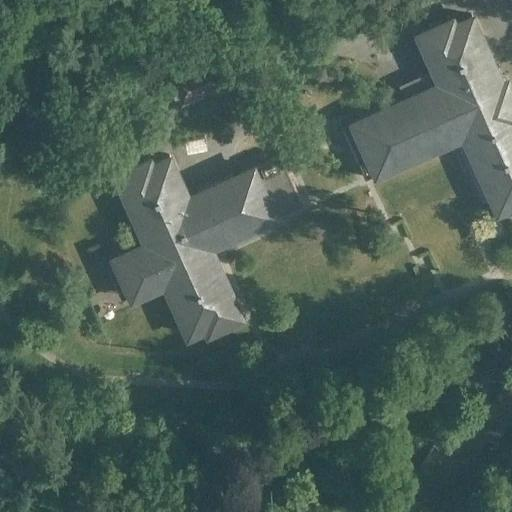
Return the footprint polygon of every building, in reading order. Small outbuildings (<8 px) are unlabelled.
[(349,121),(341,125),(365,177),(373,173),(374,176),(461,136),(496,212),(511,205),(511,80),(508,72),(503,74),(473,9),(456,17),(453,12),(414,29),(431,68),(399,83),(403,93),(348,118),(349,121)] [(214,52),(194,61),(206,87),(235,74),(223,48),(226,46),(220,31),(207,37),(214,52)] [(174,102),(206,87),(194,61),(173,70),(167,56),(153,62),(160,77),(162,75),(174,102)] [(214,245),(279,216),(278,213),(303,202),(281,152),(256,163),(254,160),(189,190),(171,149),(153,157),(151,152),(111,170),(142,238),(109,253),(130,300),(163,285),(186,337),(204,329),(206,334),(246,316),(214,245)] [(511,376),(509,375),(493,402),(493,403),(511,414),(511,415),(511,376)] [(484,397),(468,425),(487,436),(487,437),(496,442),(511,415),(511,414),(493,403),(493,402),(484,397)] [(459,419),(443,447),(443,448),(462,459),(462,460),(471,465),(487,437),(487,436),(468,425),(459,419)] [(433,442),(418,469),(417,470),(437,481),(436,482),(445,487),(462,460),(462,459),(443,448),(443,447),(433,442)] [(408,464),(393,492),(392,493),(412,504),(411,505),(420,510),(436,482),(437,481),(417,470),(418,469),(408,464)] [(383,487),(369,511),(407,511),(411,505),(412,504),(392,493),(393,492),(383,487)]
